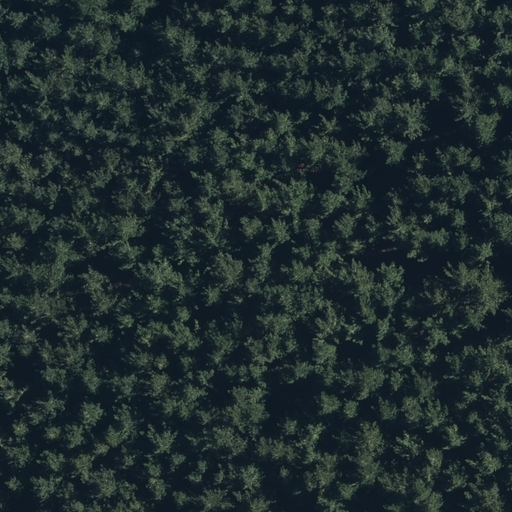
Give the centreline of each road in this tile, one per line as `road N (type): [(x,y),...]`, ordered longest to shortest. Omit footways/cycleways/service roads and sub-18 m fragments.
road 1 (track): [(191,511),(441,0)]
road 2 (track): [(511,352),(251,511)]
road 3 (track): [(189,0),(144,84),(9,157),(0,181)]
